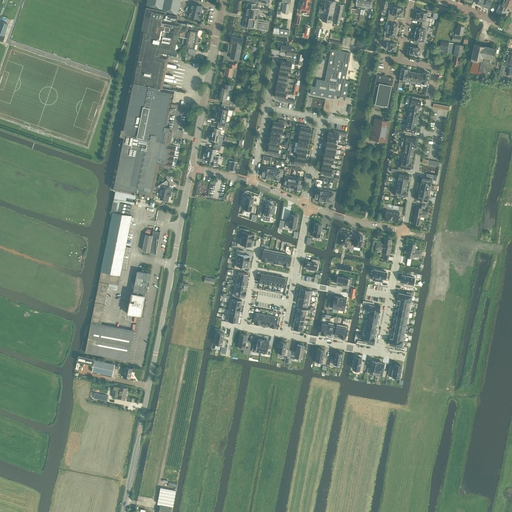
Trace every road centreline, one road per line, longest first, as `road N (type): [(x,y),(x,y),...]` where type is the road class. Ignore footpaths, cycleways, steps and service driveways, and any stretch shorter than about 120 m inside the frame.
road 1 (tertiary): [(123,511),(190,168)]
road 2 (tertiary): [(190,168),(223,0)]
road 3 (residential): [(402,232),(429,101)]
road 4 (residential): [(379,352),(402,232)]
